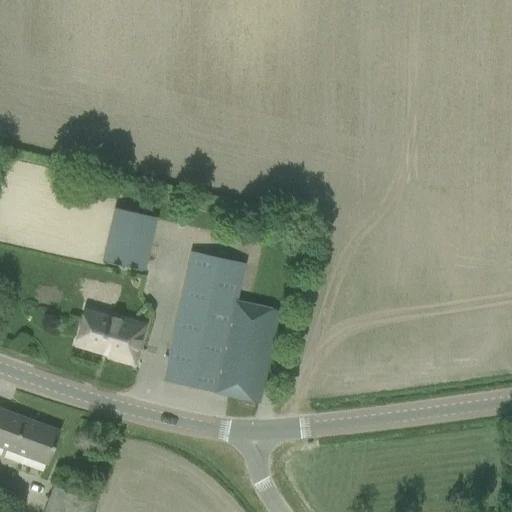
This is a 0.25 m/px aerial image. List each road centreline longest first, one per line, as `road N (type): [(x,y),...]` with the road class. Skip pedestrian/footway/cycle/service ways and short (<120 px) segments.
road 1 (secondary): [(256,432),(181,423),(0,368)]
road 2 (secondary): [(511,401),(256,432)]
